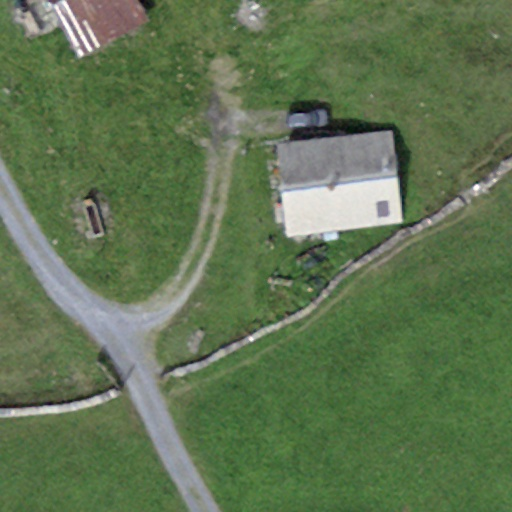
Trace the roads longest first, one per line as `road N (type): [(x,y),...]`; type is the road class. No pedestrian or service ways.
road 1 (track): [(0,189),(55,280),(142,380),(204,511)]
road 2 (track): [(114,349),(167,304),(201,245),(219,165),(226,29)]
